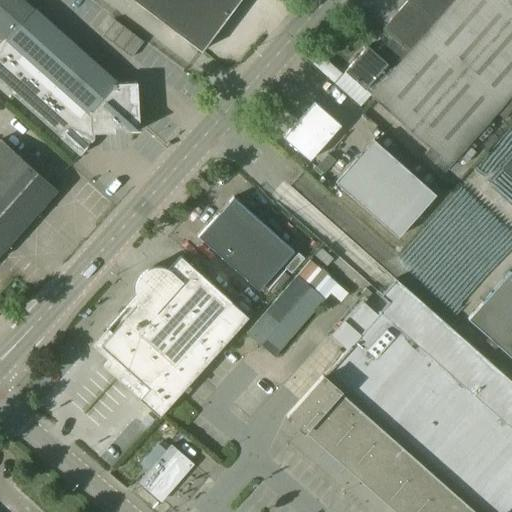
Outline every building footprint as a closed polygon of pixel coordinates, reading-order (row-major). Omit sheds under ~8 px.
[(0,0),(0,34),(6,40),(34,9),(22,0),(0,0)] [(132,0),(200,51),(201,52),(240,0),(132,0)] [(443,171),(511,94),(511,0),(408,0),(383,28),(393,38),(409,52),(386,77),(386,76),(370,94),(429,146),(423,153),(443,171)] [(94,133),(140,130),(137,82),(117,83),(34,9),(6,40),(0,47),(0,84),(79,155),(89,145),(93,142),(95,138),(94,133)] [(102,36),(131,57),(142,41),(114,20),(102,36)] [(359,106),(370,94),(386,76),(386,77),(409,52),(393,38),(378,55),(367,46),(334,83),(359,106)] [(307,159),(337,125),(314,105),(284,138),(307,159)] [(48,168),(59,155),(13,118),(3,130),(48,168)] [(0,253),(57,191),(27,164),(0,140),(0,253)] [(336,183),(397,237),(434,194),(374,141),(336,183)] [(511,154),(502,166),(511,175),(511,154)] [(232,195),(256,215),(262,207),(239,187),(232,195)] [(258,291),(294,252),(233,197),(197,237),(258,291)] [(110,334),(100,346),(112,356),(102,367),(158,417),(248,317),(180,256),(168,269),(166,268),(164,267),(161,266),(158,266),(155,266),(152,266),(149,267),(147,268),(145,270),(142,271),(140,273),(139,275),(137,277),(136,279),(135,282),(134,285),(134,288),(134,291),(134,293),(135,296),(135,297),(106,330),(110,334)] [(339,301),(346,293),(309,261),(246,333),(274,357),(329,293),(339,301)] [(511,268),(467,319),(511,358),(511,268)] [(300,401),(286,416),(302,431),(303,430),(346,468),(387,505),(395,511),(511,511),(511,382),(397,281),(382,296),(389,302),(380,311),(380,312),(323,376),(322,375),(300,401)] [(365,288),(360,294),(366,299),(371,293),(365,288)] [(165,451),(158,446),(143,462),(150,468),(138,482),(160,502),(192,465),(170,445),(165,451)]
